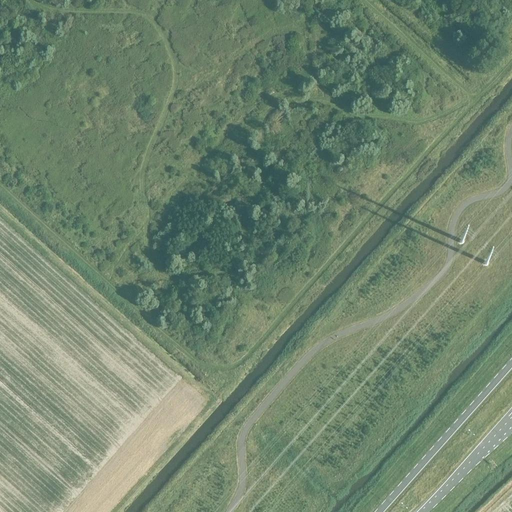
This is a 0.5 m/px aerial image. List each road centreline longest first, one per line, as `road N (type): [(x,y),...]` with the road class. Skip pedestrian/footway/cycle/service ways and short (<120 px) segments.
road 1 (primary): [(511,362),(378,511)]
road 2 (primary): [(425,511),(511,416)]
